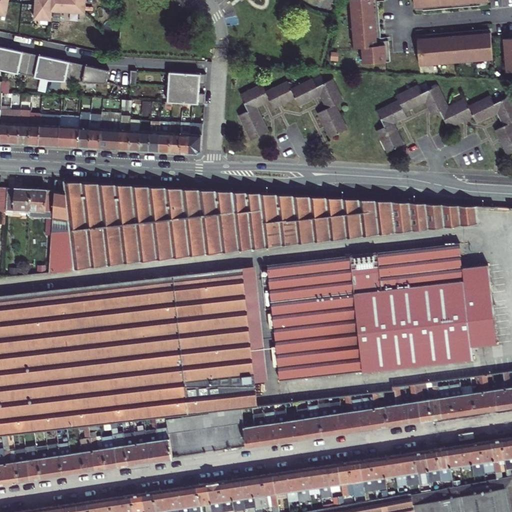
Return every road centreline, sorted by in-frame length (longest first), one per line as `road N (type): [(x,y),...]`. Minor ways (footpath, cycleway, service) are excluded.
road 1 (residential): [(511,421),(0,499)]
road 2 (residential): [(209,171),(0,159)]
road 3 (residential): [(511,193),(339,174)]
road 4 (residential): [(209,171),(291,183),(339,174)]
road 5 (residential): [(339,174),(209,171)]
